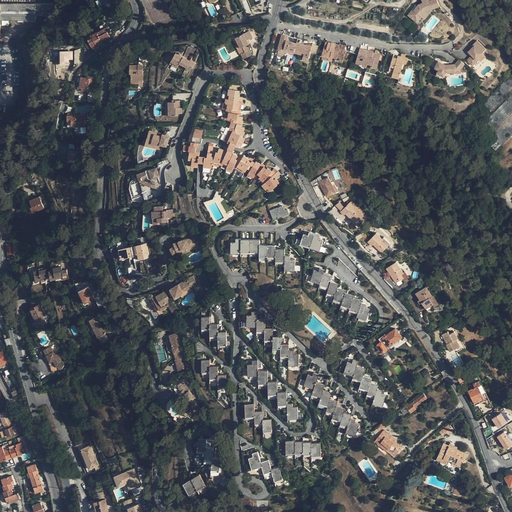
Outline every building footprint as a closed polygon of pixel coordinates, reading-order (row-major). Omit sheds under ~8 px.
[(411,10),(416,2),(413,0),(408,8),(411,10)] [(415,6),(408,15),(417,22),(422,17),(424,18),(432,10),(432,9),(439,6),(436,0),(421,0),(422,2),(418,4),(416,6),(415,6)] [(0,37),(1,37),(1,20),(36,20),(37,16),(53,16),(53,4),(1,3),(1,13),(0,13),(0,37)] [(109,26),(101,30),(98,32),(102,41),(110,37),(109,35),(112,33),(109,26)] [(98,43),(102,41),(98,32),(97,31),(93,33),(94,36),(89,39),(92,46),(98,43)] [(235,38),(238,44),(240,49),(242,48),(245,53),(241,54),(243,59),(251,55),(247,46),(248,45),(247,41),(248,40),(252,38),(249,32),(235,38)] [(283,50),(293,53),(294,52),(296,44),(286,41),(287,37),(281,36),(277,51),(283,53),(283,50)] [(486,48),(477,40),(473,44),(474,45),(471,48),(468,52),(472,55),(467,60),(473,65),(479,59),(479,56),(482,52),(486,48)] [(296,43),(296,44),(294,52),(303,54),(303,57),(302,61),(307,62),(309,53),(311,53),(313,48),(303,45),(296,43)] [(326,56),(332,58),(334,52),(333,52),(335,44),(331,44),(327,43),(327,46),(324,45),(321,57),(326,58),(326,56)] [(239,55),(241,54),(245,53),(242,48),(240,49),(238,44),(235,46),(239,55)] [(305,44),(303,45),(313,48),(311,53),(316,54),(317,46),(312,45),(305,44)] [(339,58),(343,60),(345,51),(344,51),(342,50),(343,46),(339,45),(339,46),(335,44),(333,52),(334,52),(332,58),(336,59),(336,58),(339,58)] [(364,52),(365,50),(359,48),(356,63),(361,64),(361,63),(367,64),(369,58),(365,58),(367,53),(364,52)] [(367,64),(373,66),(374,63),(378,63),(380,54),(377,53),(377,54),(373,53),(373,52),(367,50),(367,51),(367,53),(365,58),(369,58),(367,64)] [(73,61),(73,51),(58,51),(58,67),(65,67),(64,61),(73,61)] [(176,53),(171,61),(173,63),(172,65),(177,68),(180,64),(187,68),(186,69),(191,72),(195,64),(176,53)] [(393,72),(399,74),(402,64),(406,65),(407,61),(414,63),(415,58),(401,54),(400,58),(397,57),(396,60),(392,59),(388,72),(392,74),(393,72)] [(461,68),(465,64),(459,59),(455,64),(444,67),(437,64),(435,70),(439,72),(435,83),(442,85),(446,74),(451,73),(452,74),(458,73),(457,69),(461,68)] [(139,81),(143,81),(144,65),(139,64),(139,65),(130,65),(130,73),(132,73),(131,83),(138,83),(139,81)] [(511,88),(511,76),(510,75),(483,103),(491,111),(511,88)] [(89,78),(87,77),(81,77),(80,87),(89,88),(88,90),(94,90),(95,77),(90,77),(89,78)] [(229,88),(228,92),(228,98),(244,101),(245,97),(240,96),(240,93),(239,93),(240,90),(229,88)] [(511,115),(511,94),(484,123),(493,133),(511,115)] [(244,105),(244,101),(228,98),(226,98),(225,103),(226,103),(225,109),(227,109),(230,109),(238,109),(239,104),(244,105)] [(169,109),(169,116),(178,116),(178,114),(182,113),(182,108),(181,108),(180,100),(176,100),(176,102),(172,102),(166,102),(167,109),(169,109)] [(243,116),(241,116),(239,115),(239,113),(241,114),(241,110),(238,109),(230,109),(230,112),(228,112),(227,118),(231,119),(242,121),(243,116)] [(73,115),(73,113),(68,113),(68,125),(75,125),(75,126),(85,127),(85,120),(90,120),(90,114),(85,114),(85,116),(73,115)] [(511,115),(486,140),(496,151),(511,134),(511,115)] [(242,121),(231,119),(230,121),(228,127),(230,127),(233,128),(244,131),(245,127),(242,126),(241,126),(241,124),(243,125),(243,121),(242,121)] [(231,130),(229,136),(243,142),(245,138),(243,137),(242,137),(242,135),(243,135),(244,132),(244,131),(233,128),(233,131),(231,130)] [(195,129),(192,141),(200,143),(203,130),(195,129)] [(149,131),(146,142),(160,146),(160,145),(167,147),(170,137),(162,135),(161,137),(154,135),(155,132),(149,131)] [(229,136),(228,135),(225,141),(230,143),(231,142),(236,144),(235,146),(237,146),(237,145),(241,146),(243,142),(229,136)] [(200,152),(198,152),(195,151),(196,147),(198,147),(198,143),(191,142),(191,145),(184,145),(184,150),(190,151),(188,163),(192,164),(198,165),(198,162),(204,163),(203,173),(210,174),(212,165),(213,162),(216,151),(216,149),(213,149),(213,146),(209,145),(207,157),(199,156),(200,152)] [(233,151),(235,146),(236,144),(231,142),(230,143),(228,148),(228,149),(227,150),(224,149),(220,161),(222,162),(221,163),(227,165),(233,153),(234,153),(234,152),(233,151)] [(75,147),(75,151),(69,150),(68,160),(83,162),(84,157),(85,157),(86,152),(78,151),(78,148),(75,147)] [(219,148),(219,150),(218,152),(216,151),(213,162),(219,164),(220,161),(224,149),(219,148)] [(227,165),(227,167),(233,170),(234,168),(236,169),(237,166),(243,157),(240,155),(239,156),(238,157),(237,156),(237,155),(238,155),(234,153),(233,153),(227,165)] [(244,155),(243,157),(237,166),(240,168),(246,171),(252,161),(256,155),(252,153),(249,158),(244,155)] [(246,171),(249,172),(254,175),(255,174),(256,175),(258,173),(263,166),(264,166),(265,165),(261,163),(261,164),(256,161),(255,162),(252,161),(246,171)] [(267,168),(264,166),(263,166),(258,173),(260,175),(259,177),(263,181),(264,180),(266,182),(276,173),(273,170),(272,171),(268,167),(267,168)] [(160,184),(155,168),(140,173),(142,180),(148,178),(149,180),(151,180),(153,184),(151,187),(157,190),(160,184)] [(264,183),(268,188),(270,191),(280,182),(276,178),(281,174),(278,171),(276,173),(266,182),(264,183)] [(255,177),(263,184),(264,183),(266,182),(264,180),(263,181),(259,177),(260,175),(258,173),(256,175),(255,177)] [(331,176),(321,180),(322,182),(328,196),(337,192),(334,186),(331,176)] [(320,177),(313,180),(315,185),(322,182),(321,180),(320,177)] [(216,189),(213,198),(221,201),(223,195),(217,190),(216,189)] [(30,200),(32,204),(32,206),(31,207),(33,212),(44,208),(39,196),(30,200)] [(208,205),(215,201),(213,198),(203,196),(208,205)] [(352,199),(350,201),(367,218),(369,216),(352,199)] [(359,226),(367,218),(350,201),(345,206),(341,210),(340,211),(344,215),(346,213),(359,226)] [(284,210),(282,205),(270,210),(273,220),(289,214),(287,209),(284,210)] [(155,206),(155,211),(152,211),(152,218),(158,218),(158,222),(167,222),(167,218),(173,218),(173,210),(166,210),(166,206),(155,206)] [(310,248),(314,234),(309,232),(308,236),(303,235),(300,245),(310,248)] [(389,244),(376,232),(368,241),(372,245),(374,244),(382,252),(389,244)] [(324,237),(314,234),(310,248),(319,251),(324,237)] [(175,252),(177,251),(181,249),(184,248),(190,248),(190,249),(193,248),(193,247),(197,247),(197,241),(195,237),(191,238),(191,240),(187,240),(186,239),(180,240),(174,243),(175,244),(170,246),(172,251),(173,252),(175,252)] [(230,253),(241,253),(241,239),(241,238),(236,238),(236,242),(231,242),(230,253)] [(246,239),(241,239),(241,253),(250,254),(250,239),(246,239)] [(260,239),(250,239),(250,254),(259,254),(259,244),(260,239)] [(132,245),(134,254),(138,252),(139,254),(140,259),(150,257),(147,242),(132,245)] [(6,244),(8,255),(12,255),(12,251),(18,251),(18,248),(19,248),(18,246),(17,246),(17,244),(13,245),(11,245),(11,244),(6,244)] [(267,245),(259,244),(259,254),(259,258),(267,258),(267,245)] [(134,254),(132,245),(119,248),(122,258),(134,255),(134,254)] [(267,258),(275,259),(275,248),(275,245),(267,245),(267,258)] [(275,263),(285,263),(285,255),(285,250),(285,248),(275,248),(275,259),(275,263)] [(290,255),(285,255),(285,263),(284,270),(295,270),(295,259),(290,259),(290,255)] [(407,277),(396,261),(386,268),(397,284),(407,277)] [(54,270),(51,270),(49,270),(50,279),(56,279),(55,277),(63,276),(63,278),(63,279),(68,278),(67,269),(62,270),(62,267),(53,268),(54,270)] [(36,280),(41,279),(41,278),(45,277),(45,280),(50,279),(49,270),(48,271),(48,268),(34,271),(36,280)] [(311,280),(320,284),(324,272),(325,269),(320,268),(318,271),(314,270),(311,280)] [(332,275),(324,272),(320,284),(319,286),(328,289),(331,281),(332,275)] [(174,298),(180,295),(184,293),(183,292),(191,288),(197,285),(192,277),(169,289),(174,298)] [(85,286),(83,281),(76,283),(78,289),(85,286)] [(338,283),(331,281),(328,289),(327,294),(334,297),(337,287),(338,283)] [(426,308),(434,303),(430,297),(433,294),(426,285),(416,293),(420,299),(418,300),(420,304),(422,302),(426,308)] [(94,298),(89,286),(79,290),(85,302),(94,298)] [(346,290),(337,287),(334,297),(333,301),(341,304),(345,292),(346,290)] [(192,290),(191,288),(183,292),(184,293),(180,295),(181,297),(192,290)] [(157,296),(154,297),(160,310),(169,305),(172,303),(166,291),(157,296)] [(354,295),(345,292),(341,304),(341,306),(350,309),(353,297),(354,295)] [(436,305),(439,303),(433,295),(433,294),(430,297),(434,303),(436,305)] [(104,305),(101,295),(94,297),(97,307),(104,305)] [(154,297),(153,296),(149,297),(156,311),(158,313),(170,307),(169,305),(160,310),(154,297)] [(362,300),(353,297),(350,309),(349,311),(357,314),(361,302),(362,300)] [(361,302),(357,314),(357,317),(367,320),(370,309),(365,307),(366,304),(361,302)] [(34,307),(35,308),(31,310),(39,326),(46,322),(43,316),(45,315),(40,304),(34,307)] [(160,316),(158,313),(156,311),(154,312),(153,312),(151,313),(154,319),(160,316)] [(246,326),(257,327),(257,319),(257,311),(252,311),(252,315),(247,315),(246,326)] [(106,332),(97,316),(89,320),(98,337),(99,336),(103,343),(110,339),(105,333),(106,332)] [(202,330),(210,330),(210,323),(210,324),(210,316),(202,316),(202,330)] [(265,319),(257,319),(257,327),(256,333),(265,333),(265,328),(265,319)] [(210,337),(218,338),(218,331),(218,324),(210,324),(210,323),(210,330),(210,337)] [(273,328),(265,328),(265,333),(264,342),(273,342),(273,336),(273,328)] [(385,334),(379,339),(381,342),(386,348),(389,346),(401,337),(395,328),(386,335),(385,334)] [(226,331),(218,331),(218,338),(218,345),(226,345),(226,331)] [(449,333),(448,331),(442,334),(447,343),(446,344),(450,351),(460,345),(456,339),(458,338),(454,331),(449,333)] [(180,340),(178,333),(169,335),(169,336),(168,338),(169,341),(171,342),(174,353),(176,352),(178,359),(175,360),(178,371),(186,369),(183,358),(185,357),(180,340)] [(281,336),(273,336),(273,342),(272,350),(281,350),(281,344),(281,336)] [(382,352),(386,349),(386,348),(381,342),(377,345),(382,352)] [(289,344),(281,344),(281,350),(280,358),(289,358),(289,350),(289,344)] [(54,353),(50,347),(39,352),(42,358),(49,362),(53,360),(57,366),(61,369),(65,363),(61,361),(57,352),(54,353)] [(0,352),(0,364),(6,361),(9,360),(7,356),(8,355),(5,350),(0,352)] [(294,350),(289,350),(289,358),(288,365),(299,365),(299,354),(294,354),(294,350)] [(202,374),(210,374),(209,366),(210,366),(210,360),(201,360),(202,374)] [(248,376),(258,376),(258,371),(257,360),(252,360),(252,364),(247,364),(248,376)] [(344,372),(353,375),(356,365),(357,366),(358,361),(353,360),(352,363),(347,361),(344,372)] [(356,365),(353,375),(352,379),(361,382),(363,375),(365,368),(357,366),(356,365)] [(218,366),(210,366),(209,366),(210,374),(210,380),(218,380),(218,375),(218,366)] [(258,385),(267,385),(267,382),(268,382),(267,371),(258,371),(258,376),(258,385)] [(316,382),(317,379),(319,374),(313,372),(312,376),(308,374),(304,385),(314,388),(316,382)] [(226,375),(218,375),(218,380),(218,389),(226,388),(226,375)] [(372,378),(363,375),(361,382),(359,389),(368,392),(371,382),(372,378)] [(479,380),(471,384),(473,387),(471,389),(468,390),(476,405),(484,400),(488,398),(479,380)] [(268,397),(277,396),(277,392),(277,381),(268,382),(267,382),(267,385),(268,397)] [(323,390),(325,385),(316,382),(314,388),(311,395),(320,399),(323,390)] [(367,396),(374,398),(377,389),(378,385),(371,382),(368,392),(367,396)] [(187,400),(187,403),(188,408),(196,406),(194,398),(191,394),(188,391),(189,390),(183,384),(182,385),(182,384),(180,384),(179,385),(179,386),(180,387),(179,388),(182,391),(181,392),(184,395),(183,396),(187,400)] [(124,387),(119,389),(124,399),(129,397),(124,387)] [(377,389),(374,398),(372,403),(382,407),(386,395),(381,394),(382,391),(377,389)] [(329,399),(330,399),(331,393),(323,390),(320,399),(318,404),(327,407),(329,399)] [(179,394),(187,403),(187,400),(183,396),(184,395),(181,392),(179,394)] [(278,407),(287,406),(287,404),(286,392),(277,392),(277,396),(278,407)] [(424,393),(401,410),(404,414),(409,410),(411,412),(418,407),(417,405),(427,397),(424,393)] [(336,406),(337,402),(330,399),(329,399),(327,407),(325,412),(333,415),(336,406)] [(245,419),(255,418),(254,412),(254,404),(245,404),(245,419)] [(292,404),(287,404),(287,406),(288,419),(298,418),(297,407),(292,407),(292,404)] [(343,412),(344,412),(345,409),(336,406),(333,415),(331,419),(340,422),(343,412)] [(0,413),(3,423),(4,427),(11,424),(7,411),(0,412),(0,413)] [(255,426),(263,425),(263,420),(262,411),(254,412),(255,418),(255,426)] [(351,415),(344,412),(343,412),(340,422),(339,425),(347,428),(350,418),(351,415)] [(501,413),(492,420),(498,428),(507,422),(501,413)] [(355,420),(350,418),(347,428),(345,432),(355,436),(359,425),(354,423),(355,420)] [(263,420),(263,425),(263,434),(272,433),(271,419),(263,420)] [(387,419),(383,422),(386,426),(387,428),(392,425),(387,419)] [(383,422),(377,427),(379,430),(379,431),(386,426),(383,422)] [(11,424),(4,427),(5,430),(7,436),(15,434),(13,429),(14,429),(13,426),(12,426),(11,424)] [(449,424),(440,432),(443,436),(447,433),(449,434),(454,430),(449,424)] [(384,429),(377,438),(386,431),(384,429)] [(374,442),(379,445),(387,451),(389,449),(396,454),(402,447),(395,441),(391,438),(393,436),(386,431),(377,438),(374,442)] [(511,443),(504,432),(497,437),(505,450),(511,445),(511,443)] [(205,446),(206,446),(207,440),(198,439),(197,452),(205,453),(205,446)] [(286,455),(295,455),(295,441),(295,440),(285,441),(286,455)] [(295,441),(295,455),(295,456),(303,455),(303,443),(303,441),(295,441)] [(311,442),(303,443),(303,455),(303,456),(311,456),(311,444),(311,442)] [(21,443),(16,444),(17,446),(15,447),(10,449),(12,457),(18,455),(24,453),(21,443)] [(320,443),(311,444),(311,456),(311,458),(321,458),(320,443)] [(467,453),(457,449),(449,445),(443,443),(437,459),(447,463),(448,460),(449,457),(458,461),(457,463),(460,465),(462,461),(464,462),(467,453)] [(92,445),(81,448),(87,471),(98,468),(92,445)] [(385,453),(387,451),(379,445),(378,447),(385,453)] [(6,459),(12,457),(10,449),(4,451),(3,449),(2,446),(0,446),(0,458),(1,461),(7,459),(6,459)] [(214,447),(206,446),(205,446),(205,453),(204,460),(212,461),(212,457),(213,457),(214,447)] [(252,469),(262,466),(261,462),(258,452),(252,453),(253,457),(249,458),(252,469)] [(220,459),(213,457),(212,457),(212,461),(211,471),(219,472),(220,459)] [(268,460),(261,462),(262,466),(265,475),(272,473),(271,469),(268,460)] [(27,467),(30,477),(39,474),(35,464),(27,467)] [(279,467),(271,469),(272,473),(275,483),(283,480),(279,467)] [(134,469),(113,477),(117,489),(125,486),(127,492),(141,487),(134,469)] [(39,474),(30,477),(35,493),(44,490),(39,474)] [(191,479),(198,492),(206,487),(199,475),(191,479)] [(3,489),(4,491),(12,489),(14,488),(12,483),(11,481),(13,480),(11,476),(1,479),(4,488),(3,489)] [(190,496),(198,492),(191,479),(183,483),(190,496)] [(462,487),(456,485),(453,493),(459,495),(462,487)] [(14,494),(12,489),(4,491),(3,491),(7,503),(20,499),(18,492),(14,494)] [(112,511),(107,497),(99,500),(102,511),(112,511)] [(102,511),(99,500),(89,503),(91,511),(102,511)] [(43,511),(42,508),(42,506),(40,502),(32,505),(34,511),(43,511)]
